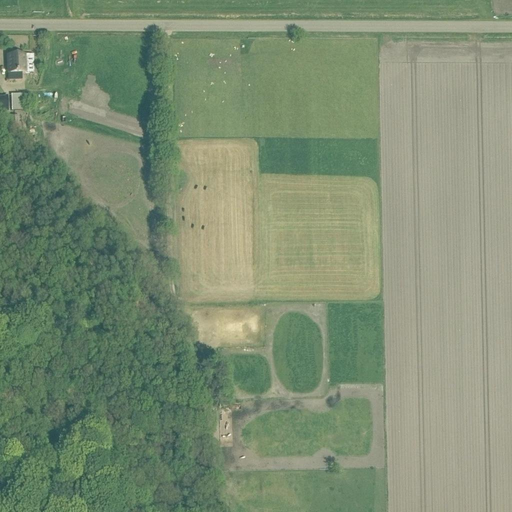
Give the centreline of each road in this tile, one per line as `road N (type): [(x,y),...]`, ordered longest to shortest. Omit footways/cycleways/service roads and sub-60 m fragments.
road 1 (unclassified): [(511,28),(0,24)]
road 2 (track): [(160,26),(170,291),(229,511)]
